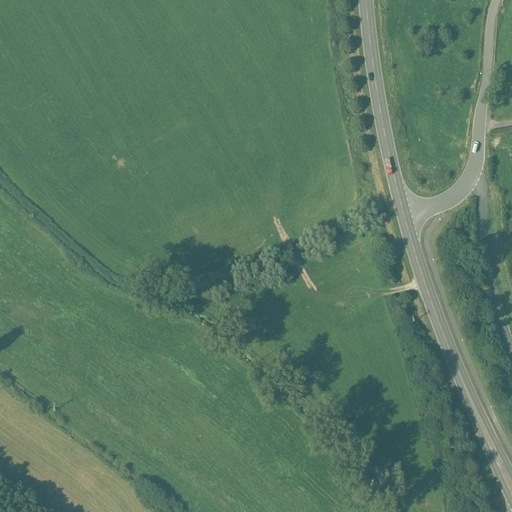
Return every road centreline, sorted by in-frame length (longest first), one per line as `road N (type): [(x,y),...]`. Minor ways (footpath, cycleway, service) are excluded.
road 1 (secondary): [(511,491),(450,353),(404,212)]
road 2 (secondary): [(404,212),(382,130),(366,0)]
road 3 (unclassified): [(469,178),(479,187),(488,277),(511,357)]
road 4 (unclassified): [(497,0),(479,156),(469,178)]
